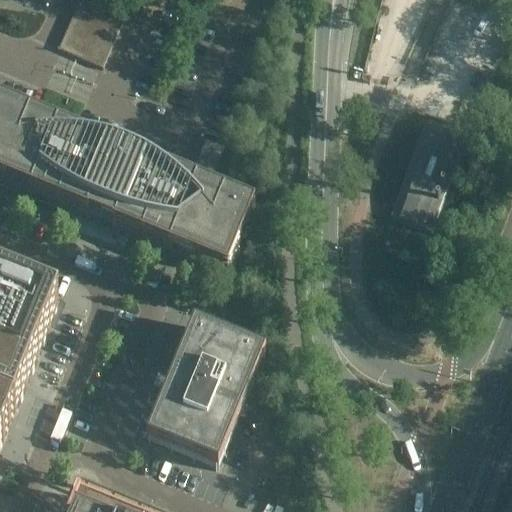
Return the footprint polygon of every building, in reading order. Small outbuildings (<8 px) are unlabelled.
[(100,18),(105,7),(89,0),(83,0),(79,9),(100,18)] [(127,17),(105,7),(100,18),(121,27),(125,17),(126,18),(127,17)] [(95,29),(100,18),(79,9),(74,20),(95,29)] [(121,27),(100,18),(95,29),(116,38),(121,27)] [(91,40),(95,29),(74,20),(70,31),(91,40)] [(116,38),(95,29),(91,40),(111,49),(116,38)] [(86,50),(91,40),(70,31),(65,41),(86,50)] [(111,49),(91,40),(86,50),(107,59),(111,49)] [(86,50),(65,41),(61,52),(59,51),(59,52),(81,62),(86,50)] [(107,59),(86,50),(81,62),(103,72),(103,70),(102,70),(107,59)] [(0,107),(0,185),(87,221),(82,234),(109,245),(114,233),(228,279),(254,212),(0,107)] [(425,129),(390,221),(431,236),(466,145),(425,129)] [(0,289),(0,351),(47,370),(68,316),(0,289)] [(194,329),(193,332),(183,354),(184,355),(148,444),(218,473),(254,383),(255,384),(265,359),(194,329)] [(0,482),(47,370),(0,351),(0,482)] [(78,499),(72,511),(110,511),(81,500),(78,499)]
